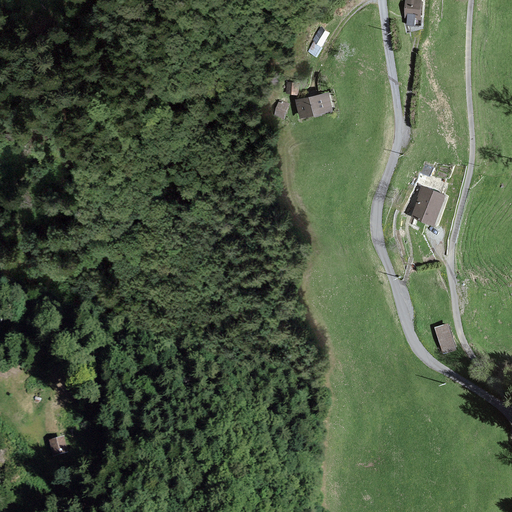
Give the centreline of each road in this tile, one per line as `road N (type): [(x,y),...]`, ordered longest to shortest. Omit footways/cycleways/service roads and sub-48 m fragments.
road 1 (unclassified): [(383,0),(398,137),(377,212),(381,247),(416,346),(511,415)]
road 2 (residential): [(511,413),(466,346),(455,310),(450,254),(472,159),(471,0)]
